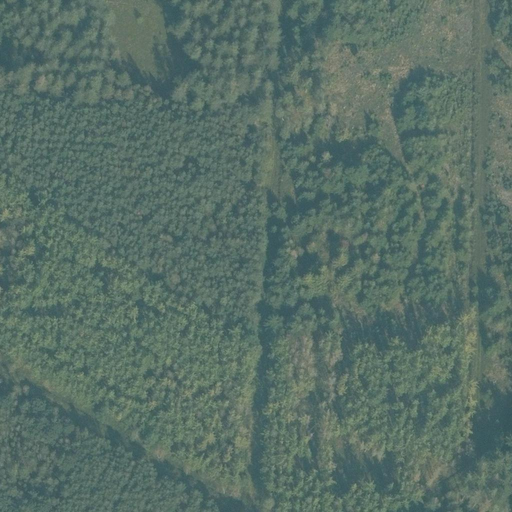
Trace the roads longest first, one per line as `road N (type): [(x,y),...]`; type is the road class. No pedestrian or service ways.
road 1 (track): [(511,444),(473,468),(469,450),(477,0)]
road 2 (track): [(273,0),(244,511)]
road 3 (track): [(0,374),(242,511)]
